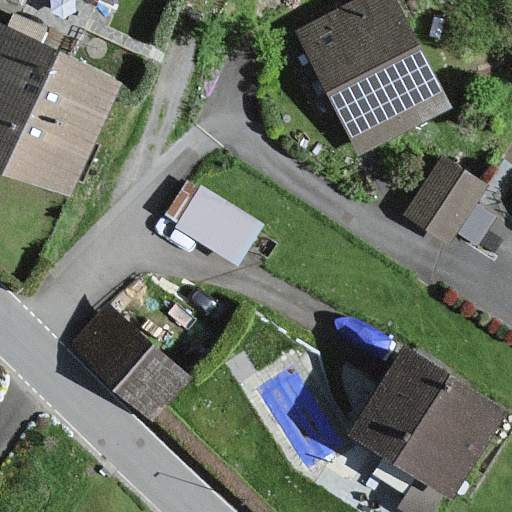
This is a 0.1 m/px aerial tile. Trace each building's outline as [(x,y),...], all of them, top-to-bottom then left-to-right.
[(401,0),(361,0),(301,27),(357,152),(451,110),(401,0)] [(125,84),(0,24),(0,164),(70,198),(125,84)] [(484,186),(442,159),(406,215),(448,242),(484,186)] [(239,255),(263,215),(202,177),(177,217),(239,255)] [(182,378),(107,306),(70,345),(145,416),(182,378)] [(505,414),(405,350),(350,434),(451,499),(505,414)]
